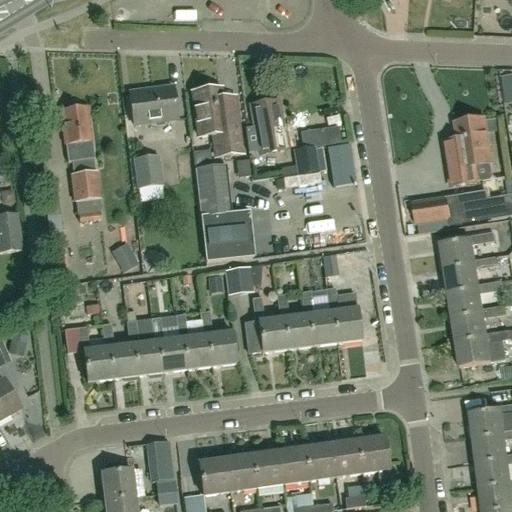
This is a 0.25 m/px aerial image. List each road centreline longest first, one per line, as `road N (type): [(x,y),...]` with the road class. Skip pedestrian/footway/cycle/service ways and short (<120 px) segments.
road 1 (residential): [(55,454),(90,436),(414,397)]
road 2 (residential): [(414,397),(359,49)]
road 3 (residential): [(359,49),(90,41)]
road 4 (residential): [(511,54),(359,49)]
